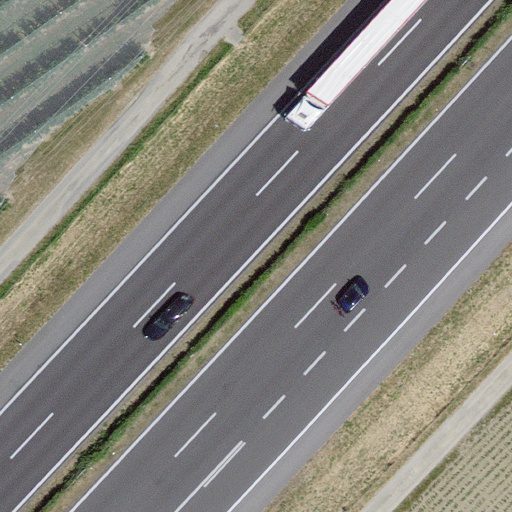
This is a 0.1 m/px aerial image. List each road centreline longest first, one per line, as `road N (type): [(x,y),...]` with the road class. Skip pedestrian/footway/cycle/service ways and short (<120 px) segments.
road 1 (motorway): [(438,0),(0,471)]
road 2 (motorway): [(129,511),(511,100)]
road 3 (track): [(0,267),(242,0)]
